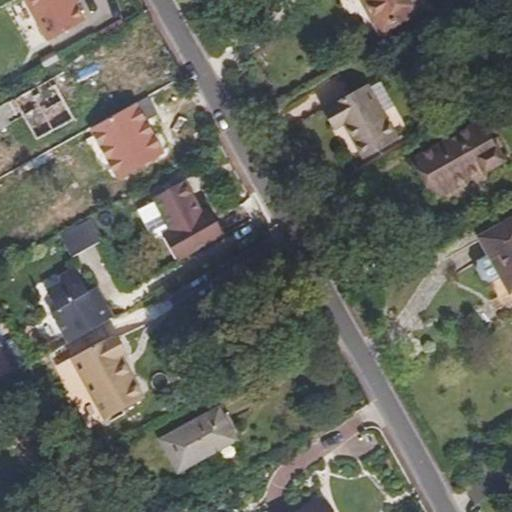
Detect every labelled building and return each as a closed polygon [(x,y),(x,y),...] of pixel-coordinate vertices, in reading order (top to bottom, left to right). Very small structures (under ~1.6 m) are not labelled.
[(23,0),(46,42),(83,21),(74,4),(71,0),(23,0)] [(359,0),(362,5),(367,2),(385,33),(427,9),(421,0),(359,0)] [(72,118),(49,79),(0,106),(0,126),(21,115),(34,139),(72,118)] [(397,139),(368,86),(327,109),(336,126),(342,123),(363,159),(397,139)] [(494,145),(480,122),(417,157),(438,194),(479,171),(481,175),(505,162),(496,144),(494,145)] [(178,263),(226,237),(211,210),(201,215),(182,183),(152,201),(170,233),(163,237),(178,263)] [(498,275),(507,292),(511,289),(511,220),(479,239),(488,256),(476,263),(474,270),(479,279),(486,281),(498,275)] [(68,345),(112,320),(102,302),(94,306),(89,298),(75,273),(60,281),(62,284),(45,294),(56,312),(51,315),(68,345)] [(43,291),(45,294),(62,284),(60,281),(43,291)] [(94,306),(102,302),(97,294),(89,298),(94,306)] [(109,338),(69,360),(104,421),(143,399),(119,357),(123,352),(115,337),(109,338)] [(235,442),(218,410),(159,442),(177,474),(235,442)] [(326,511),(320,501),(299,511),(326,511)]
